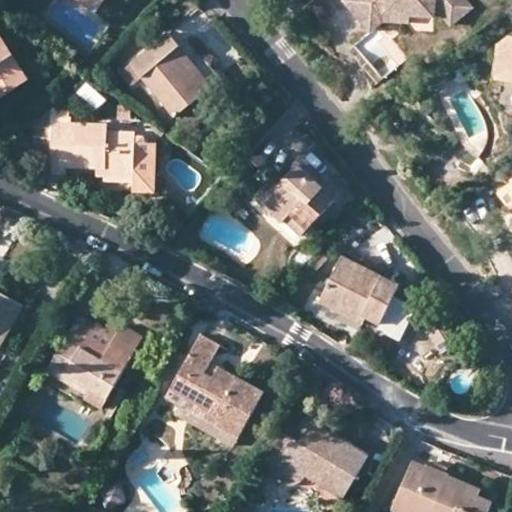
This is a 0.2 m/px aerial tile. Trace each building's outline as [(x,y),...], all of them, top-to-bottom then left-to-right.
[(74,0),(95,13),(104,0),(74,0)] [(455,32),(476,15),(463,0),(357,0),(351,6),(370,30),(385,19),(391,19),(392,7),(404,7),(414,20),(438,23),(438,18),(444,18),(455,32)] [(413,28),(414,20),(404,7),(392,7),(391,19),(385,19),(370,30),(375,36),(387,26),(413,28)] [(213,86),(167,33),(130,65),(174,117),(213,86)] [(0,97),(28,80),(0,35),(0,97)] [(511,48),(505,54),(500,89),(511,90),(511,48)] [(88,84),(78,96),(99,112),(108,101),(88,84)] [(156,136),(134,135),(134,132),(106,132),(106,125),(53,123),(51,139),(50,165),(51,167),(97,170),(97,176),(133,180),(133,196),(154,196),(156,136)] [(490,152),(489,136),(472,145),(465,149),(482,164),(487,159),(490,152)] [(41,164),(50,165),(51,139),(32,138),(31,156),(41,164)] [(31,156),(3,149),(0,153),(0,167),(26,174),(31,156)] [(263,203),(284,224),(287,221),(293,215),(308,229),(335,200),(298,165),(284,180),(263,203)] [(256,197),(263,203),(284,180),(277,173),(256,197)] [(133,188),(133,180),(106,178),(105,185),(133,188)] [(511,212),(511,196),(505,189),(497,194),(511,212)] [(293,215),(287,221),(302,235),(308,229),(293,215)] [(327,258),(319,252),(309,263),(316,269),(327,258)] [(398,285),(342,258),(319,304),(343,315),(345,310),(366,320),(379,326),(398,285)] [(0,345),(23,305),(0,291),(0,345)] [(363,325),(366,320),(345,310),(343,315),(363,325)] [(457,341),(436,312),(421,322),(442,351),(457,341)] [(94,330),(76,319),(69,332),(87,342),(94,330)] [(113,340),(94,330),(87,342),(69,332),(46,372),(103,405),(137,348),(115,336),(113,340)] [(218,344),(199,335),(169,391),(196,406),(242,431),(263,392),(232,374),(209,361),(212,353),(218,344)] [(236,366),(212,353),(209,361),(232,374),(236,366)] [(237,438),(242,431),(196,406),(193,414),(237,438)] [(367,453),(314,422),(301,444),(285,435),(275,452),(272,457),(270,462),(269,471),(269,477),(271,481),(274,484),(277,487),(280,488),(286,490),(291,490),(296,488),(301,484),(306,477),(342,498),(367,453)] [(451,477),(414,461),(410,467),(448,484),(451,477)] [(480,489),(451,477),(448,484),(410,467),(391,511),(487,511),(492,503),(478,497),(480,489)] [(108,508),(127,500),(118,480),(99,489),(108,508)] [(495,495),(480,489),(478,497),(492,503),(495,495)]
